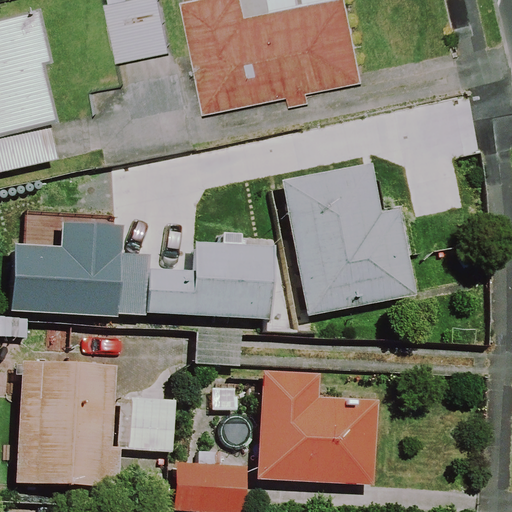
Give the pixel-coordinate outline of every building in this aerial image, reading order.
[(168,53),(155,0),(146,0),(105,9),(117,65),(168,53)] [(338,0),(245,19),(241,0),(197,0),(181,3),(205,116),(288,99),(290,108),(309,104),(307,95),(362,83),(344,0),(338,0)] [(40,72),(29,22),(0,28),(0,177),(50,167),(43,133),(47,132),(34,74),(40,72)] [(371,219),(362,171),(271,188),(296,324),(407,304),(391,216),(371,219)] [(154,241),(142,186),(87,197),(99,253),(154,241)] [(133,276),(130,321),(260,329),(265,255),(184,250),(182,279),(133,276)] [(233,338),(189,335),(186,370),(231,373),(233,338)] [(104,374),(13,370),(7,493),(109,497),(111,454),(101,453),(104,374)] [(244,511),(246,487),(364,494),(369,408),(308,404),(310,382),(253,378),(247,474),(168,469),(165,511),(244,511)]
